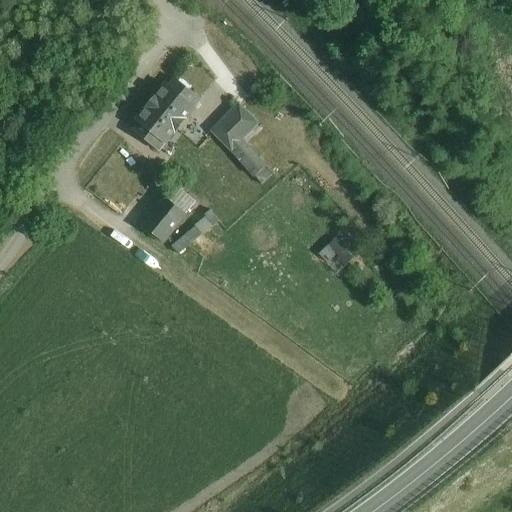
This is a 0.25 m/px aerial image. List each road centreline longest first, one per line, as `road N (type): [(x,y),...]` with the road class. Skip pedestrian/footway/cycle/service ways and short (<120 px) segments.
road 1 (unclassified): [(174,13),(162,42),(0,257)]
road 2 (secondary): [(356,511),(511,373)]
